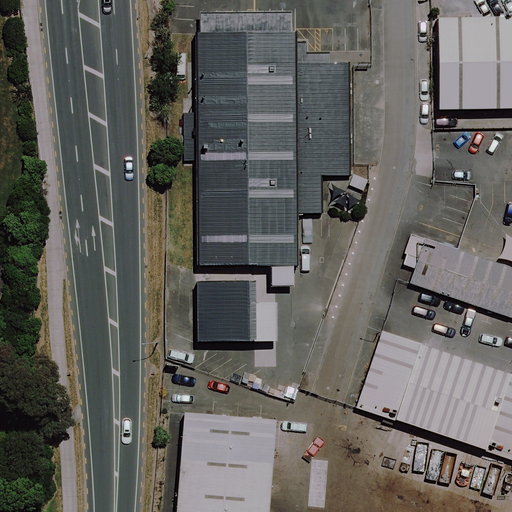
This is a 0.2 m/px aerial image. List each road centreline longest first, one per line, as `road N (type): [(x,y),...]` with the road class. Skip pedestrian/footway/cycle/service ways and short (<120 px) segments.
road 1 (trunk): [(109,511),(109,218),(96,0)]
road 2 (unclassified): [(328,398),(402,170),(398,0)]
